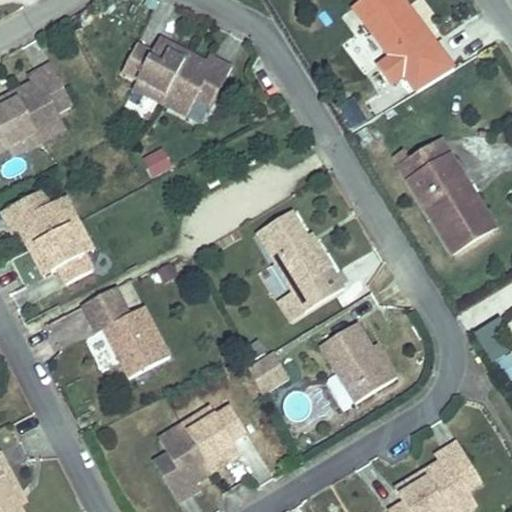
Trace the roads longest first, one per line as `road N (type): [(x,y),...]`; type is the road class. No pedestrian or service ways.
road 1 (residential): [(255,511),(413,422),(448,387),(452,357),(431,299),(272,44),(206,0)]
road 2 (residential): [(0,309),(106,511)]
